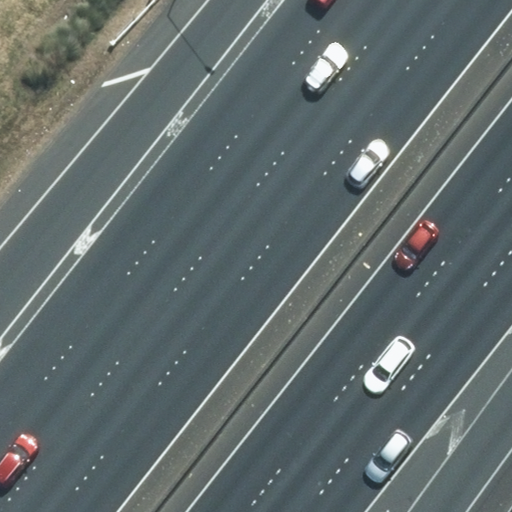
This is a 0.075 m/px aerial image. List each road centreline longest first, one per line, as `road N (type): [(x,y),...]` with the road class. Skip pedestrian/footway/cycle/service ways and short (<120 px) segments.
road 1 (motorway): [(58,511),(461,0)]
road 2 (motorway): [(511,175),(246,511)]
